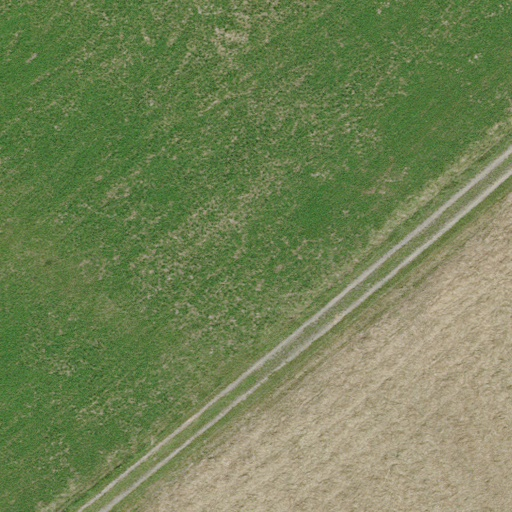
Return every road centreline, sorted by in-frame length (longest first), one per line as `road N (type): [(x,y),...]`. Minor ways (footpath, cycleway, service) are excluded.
road 1 (track): [(511,137),(263,359),(71,511)]
road 2 (track): [(263,359),(101,279),(0,196)]
